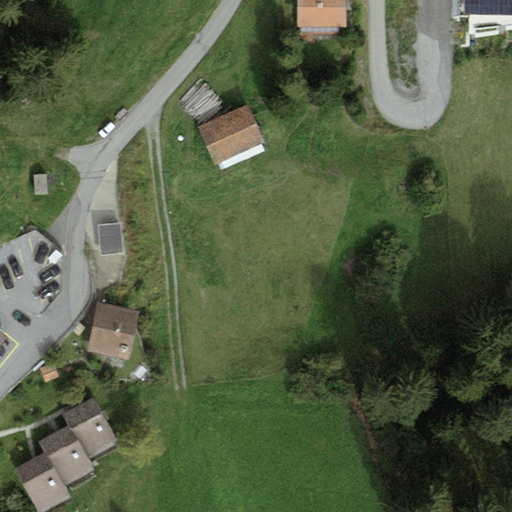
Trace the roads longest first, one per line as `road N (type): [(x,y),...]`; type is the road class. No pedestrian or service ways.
road 1 (unclassified): [(40,345),(74,307),(82,199),(96,168),(230,0)]
road 2 (residential): [(376,0),(377,74),(390,104),(402,111),(428,105),(435,87),(437,0)]
